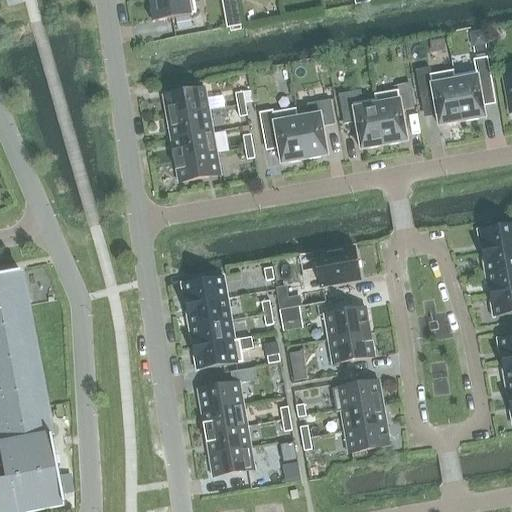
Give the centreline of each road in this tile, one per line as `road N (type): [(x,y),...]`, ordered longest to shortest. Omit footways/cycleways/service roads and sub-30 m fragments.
road 1 (residential): [(180,511),(138,224)]
road 2 (residential): [(90,511),(77,300),(46,229)]
road 3 (residential): [(138,224),(393,177)]
road 4 (residential): [(444,436),(482,420),(472,355),(439,248),(406,247)]
road 5 (residential): [(138,224),(104,0)]
road 6 (residential): [(406,247),(391,267),(412,425),(421,436),(444,436)]
road 7 (residential): [(46,229),(0,116)]
road 8 (residential): [(393,177),(511,155)]
